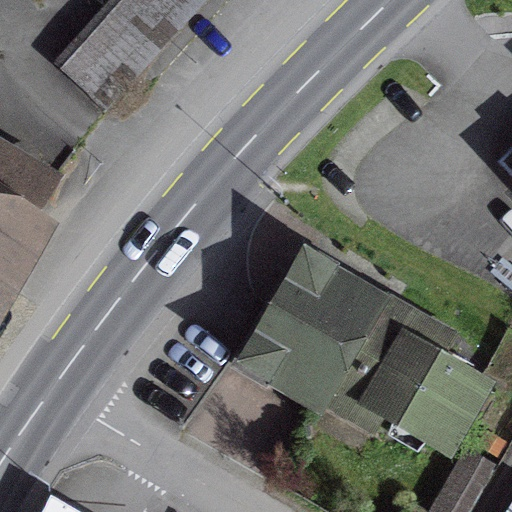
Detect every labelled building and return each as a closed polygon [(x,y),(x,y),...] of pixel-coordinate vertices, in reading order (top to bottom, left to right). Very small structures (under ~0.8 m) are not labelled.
[(122,126),(237,0),(130,0),(64,73),(122,126)] [(0,334),(56,234),(45,228),(67,192),(0,153),(0,334)] [(447,461),(485,396),(427,362),(439,342),(307,264),(240,376),(369,452),(386,425),(447,461)] [(463,459),(433,511),(464,511),(486,473),(463,459)] [(74,511),(59,503),(54,511),(74,511)]
